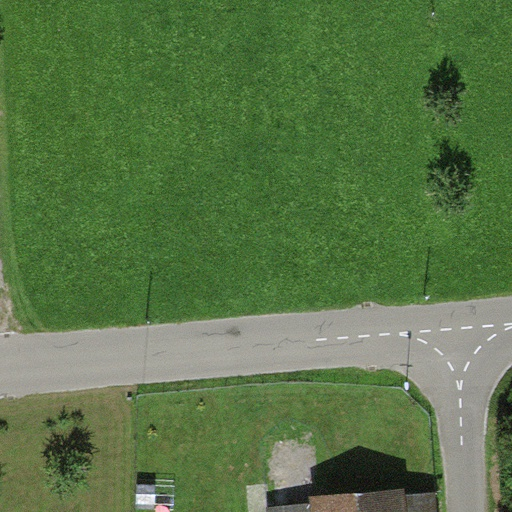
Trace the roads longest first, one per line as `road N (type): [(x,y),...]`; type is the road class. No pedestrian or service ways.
road 1 (unclassified): [(457,345),(400,335),(0,371)]
road 2 (unclassified): [(457,345),(467,511)]
